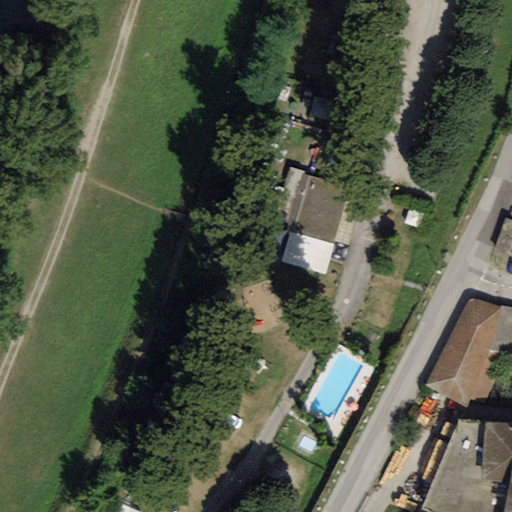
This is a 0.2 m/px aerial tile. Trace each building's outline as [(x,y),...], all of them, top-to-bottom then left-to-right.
[(313,133),(282,232),(345,251),(375,153),(313,133)] [(511,256),(511,219),(506,217),(494,250),(511,256)] [(489,349),(501,306),(475,298),(473,298),(471,298),(470,298),(467,300),(425,384),(467,404),(469,399),(483,405),(503,352),(489,349)] [(511,353),(511,307),(501,306),(489,349),(503,352),(511,353)] [(511,511),(511,422),(484,421),(457,420),(420,510),(425,511),(511,511)]
